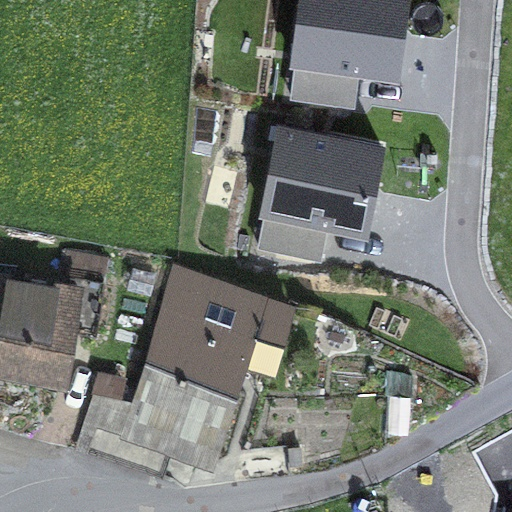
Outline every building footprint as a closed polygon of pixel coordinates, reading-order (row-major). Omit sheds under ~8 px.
[(358,71),(397,75),(406,0),(303,0),(292,98),(354,106),(358,71)] [(327,225),(366,233),(382,148),(282,129),(259,249),(320,260),(327,225)] [(290,305),(177,268),(146,362),(235,391),(245,360),(269,368),(290,305)] [(0,368),(62,379),(70,332),(96,336),(104,285),(65,278),(63,290),(0,279),(0,309),(2,310),(0,322),(0,368)] [(172,450),(211,463),(235,391),(146,362),(142,376),(129,372),(120,401),(105,396),(87,453),(139,470),(148,442),(172,450)] [(139,470),(163,478),(172,450),(148,442),(139,470)]
